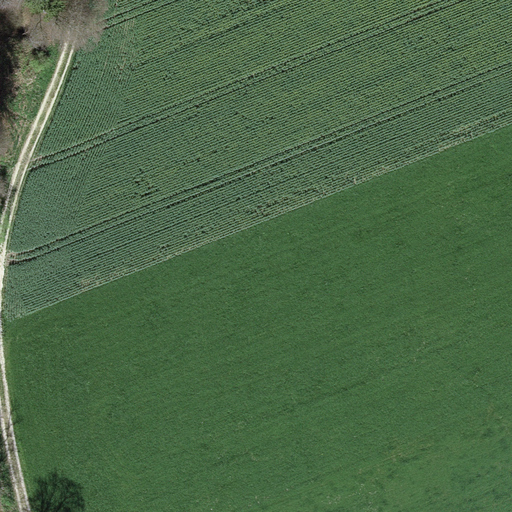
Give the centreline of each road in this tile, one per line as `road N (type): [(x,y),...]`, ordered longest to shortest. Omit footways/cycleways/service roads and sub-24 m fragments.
road 1 (track): [(78,0),(70,46),(4,221),(0,255)]
road 2 (track): [(0,375),(25,511)]
